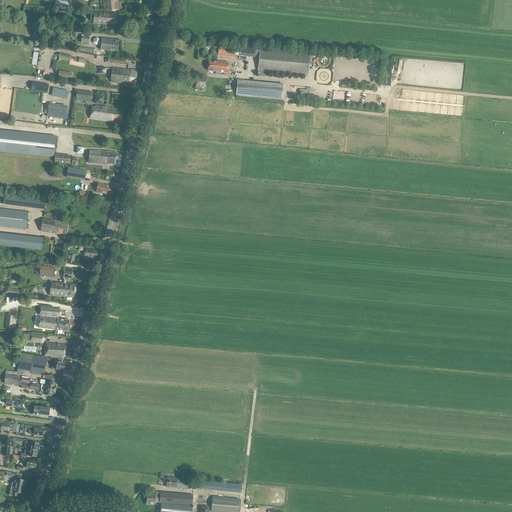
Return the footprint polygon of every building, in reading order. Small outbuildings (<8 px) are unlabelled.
[(55,0),(55,9),(71,10),(71,0),(55,0)] [(83,0),(75,0),(75,10),(83,10),(83,0)] [(119,0),(107,0),(108,10),(118,10),(118,1),(120,1),(119,0)] [(142,0),(136,0),(135,7),(142,9),(143,2),(142,1),(142,0)] [(157,0),(149,0),(146,10),(155,12),(157,0)] [(93,24),(106,24),(106,13),(94,12),(93,24)] [(117,13),(106,13),(106,24),(116,25),(117,13)] [(118,52),(119,40),(102,39),(101,50),(118,52)] [(218,55),(224,56),(234,57),(235,56),(235,55),(235,54),(235,48),(219,47),(218,55)] [(239,54),(239,55),(247,56),(254,57),(254,56),(255,49),(240,48),(240,49),(239,54)] [(256,50),(255,57),(259,58),(258,71),(259,72),(267,72),(308,76),(311,53),(260,48),(260,50),(256,50)] [(217,62),(209,61),(208,71),(216,72),(228,73),(229,63),(217,62)] [(112,68),(111,82),(116,82),(136,84),(137,70),(129,70),(112,68)] [(237,80),(236,97),(281,101),(283,84),(237,80)] [(31,90),(47,92),(49,84),(32,82),(31,90)] [(53,88),(52,96),(67,99),(69,91),(53,88)] [(77,90),(76,100),(91,102),(92,92),(77,90)] [(65,118),(67,106),(49,104),(47,116),(65,118)] [(95,106),(95,107),(92,107),(90,118),(121,123),(123,110),(95,106)] [(0,151),(54,158),(56,136),(30,133),(0,129),(0,151)] [(110,151),(90,150),(89,163),(103,164),(109,164),(116,165),(116,152),(110,151)] [(54,162),(70,164),(71,156),(55,154),(54,162)] [(68,167),(66,177),(84,180),(86,170),(68,167)] [(114,187),(98,183),(96,192),(112,195),(114,187)] [(5,195),(4,203),(45,209),(45,201),(5,195)] [(0,226),(26,229),(28,212),(0,208),(0,226)] [(68,223),(43,218),(41,231),(63,235),(66,235),(68,223)] [(36,237),(35,250),(42,250),(43,238),(36,237)] [(98,250),(86,248),(85,258),(90,259),(90,257),(97,258),(98,250)] [(74,263),(75,256),(69,255),(68,260),(66,260),(66,262),(74,263)] [(40,275),(39,275),(53,277),(54,268),(40,266),(40,268),(40,275)] [(64,279),(64,284),(63,288),(65,288),(64,296),(73,297),(75,285),(66,284),(66,277),(71,278),(72,272),(64,271),(63,279),(64,279)] [(63,288),(64,284),(51,282),(50,295),(64,296),(65,288),(63,288)] [(41,314),(40,317),(39,328),(56,330),(58,316),(54,316),(55,309),(41,307),(40,314),(41,314)] [(61,310),(55,309),(54,316),(58,316),(56,330),(68,331),(69,320),(59,319),(59,316),(60,317),(61,310)] [(14,328),(16,315),(7,314),(5,327),(14,328)] [(44,356),(64,359),(66,345),(46,343),(44,356)] [(20,353),(17,370),(25,371),(31,372),(35,372),(40,373),(44,374),(44,373),(44,370),(46,358),(20,353)] [(55,361),(53,367),(56,368),(56,369),(63,371),(63,370),(64,370),(65,368),(64,368),(64,366),(65,366),(66,364),(65,364),(65,363),(58,361),(55,361)] [(4,384),(20,385),(21,375),(5,373),(4,384)] [(22,385),(21,386),(22,386),(30,386),(39,387),(39,385),(39,384),(30,383),(30,379),(21,377),(20,385),(22,385)] [(55,389),(44,388),(44,392),(42,391),(41,394),(53,396),(53,394),(55,394),(55,393),(56,391),(55,391),(55,389)] [(34,406),(34,414),(36,414),(36,415),(38,415),(38,414),(40,414),(40,415),(42,415),(43,415),(45,415),(49,415),(50,407),(47,407),(47,406),(41,405),(41,406),(34,406)] [(1,423),(0,431),(9,432),(9,431),(10,424),(10,423),(1,423)] [(10,424),(9,431),(12,431),(12,432),(17,432),(17,424),(13,424),(13,425),(10,424)] [(33,435),(33,437),(39,438),(39,435),(43,435),(44,429),(35,428),(29,427),(29,434),(33,435)] [(27,442),(25,448),(30,449),(37,451),(39,444),(31,443),(27,442)] [(25,448),(24,454),(28,455),(36,457),(37,451),(30,449),(25,448)] [(23,458),(23,463),(26,463),(25,467),(30,468),(30,467),(35,467),(36,460),(27,459),(24,458),(23,458)] [(12,482),(10,495),(16,496),(17,493),(22,494),(25,480),(14,478),(13,482),(12,482)] [(167,478),(167,479),(164,478),(167,482),(166,487),(187,488),(188,479),(167,478)] [(217,482),(217,491),(232,492),(233,483),(217,482)] [(193,495),(160,492),(155,492),(155,495),(147,494),(146,504),(154,505),(154,502),(161,503),(161,508),(157,508),(157,511),(191,511),(192,505),(193,495)] [(212,496),(211,511),(212,511),(238,511),(239,499),(212,496)]
